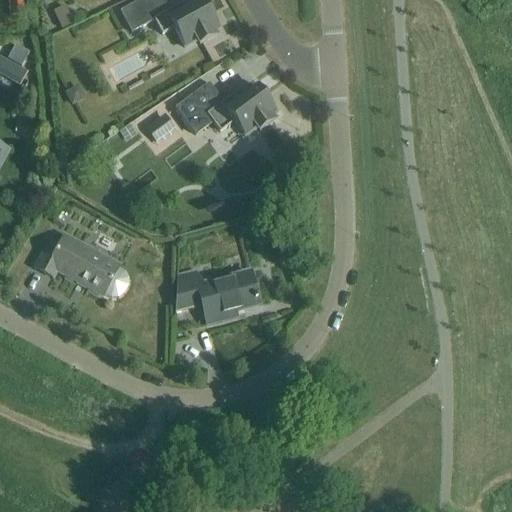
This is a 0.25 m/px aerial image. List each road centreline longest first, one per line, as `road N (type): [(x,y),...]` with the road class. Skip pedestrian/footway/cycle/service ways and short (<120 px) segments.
road 1 (residential): [(161,399),(211,400),(258,386),(323,323),(345,239),(334,68)]
road 2 (residential): [(161,399),(153,435),(122,451),(52,435),(0,407)]
road 3 (residential): [(161,399),(0,313)]
